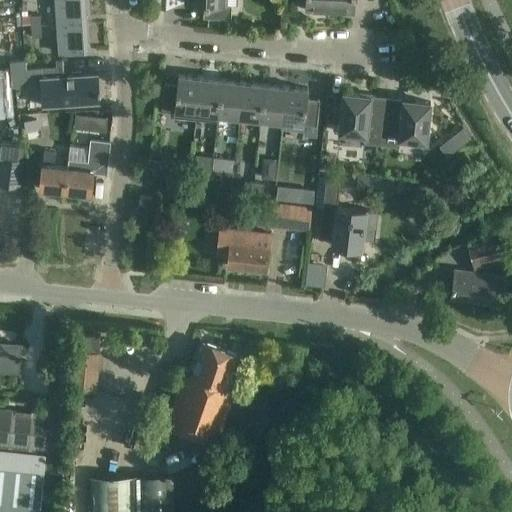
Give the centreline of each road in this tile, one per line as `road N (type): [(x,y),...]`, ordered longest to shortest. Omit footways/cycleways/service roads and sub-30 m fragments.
road 1 (residential): [(511,378),(395,329),(107,296)]
road 2 (residential): [(124,36),(394,61)]
road 3 (residential): [(107,296),(125,135),(124,36)]
road 4 (tertiary): [(511,116),(456,0)]
